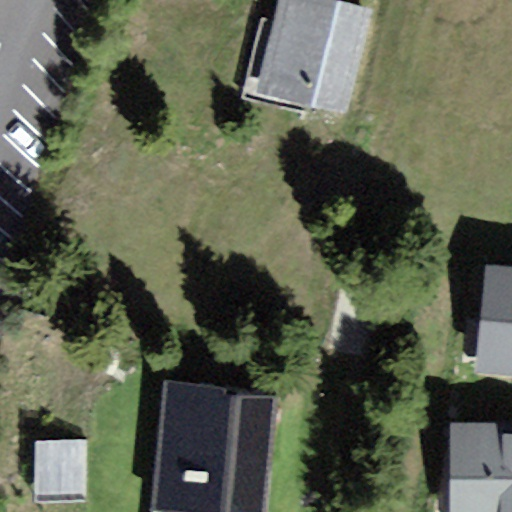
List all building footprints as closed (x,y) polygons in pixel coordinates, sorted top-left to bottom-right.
[(350,114),(374,8),(339,0),(274,0),(254,93),(350,114)] [(511,374),(511,266),(484,265),(475,372),(511,374)] [(196,511),(272,511),(281,391),(153,383),(144,508),(196,511)] [(511,511),(511,422),(448,421),(447,511),(511,511)] [(47,432),(45,494),(97,496),(99,434),(47,432)]
